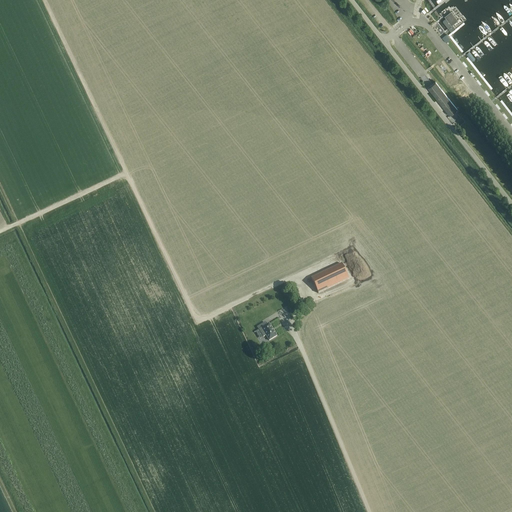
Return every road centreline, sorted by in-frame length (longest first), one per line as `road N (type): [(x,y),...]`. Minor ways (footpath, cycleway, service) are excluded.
road 1 (track): [(336,257),(207,317),(194,315),(44,0)]
road 2 (unclassified): [(511,205),(350,0)]
road 3 (unclassified): [(289,324),(369,511)]
road 4 (track): [(0,232),(126,172)]
